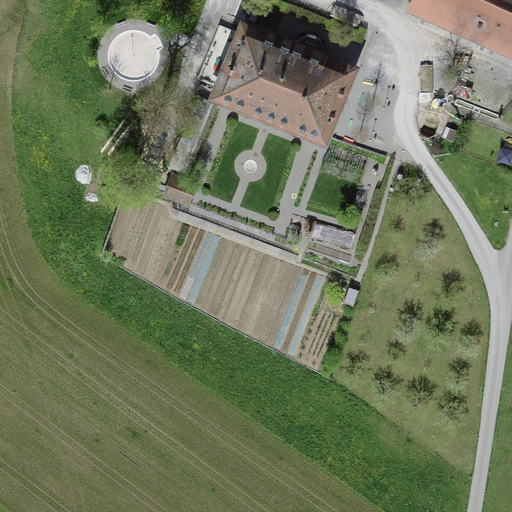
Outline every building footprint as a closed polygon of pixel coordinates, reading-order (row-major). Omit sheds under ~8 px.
[(511,0),(418,0),(418,1),(487,32),(511,43),(511,0)] [(223,81),(218,94),(247,105),(246,107),(294,127),(295,125),(323,136),(337,103),(351,70),(321,58),(322,56),(323,53),(324,51),(324,47),(323,44),(322,42),(320,39),(318,37),(316,36),(312,35),(309,35),(306,35),(303,36),(301,38),(298,40),(297,43),(295,46),(295,48),(245,28),(243,33),(226,26),(206,74),(223,81)] [(177,172),(200,113),(184,107),(172,136),(160,165),(177,172)] [(175,176),(171,175),(164,194),(189,203),(193,193),(196,184),(175,176)] [(330,243),(351,249),(356,233),(307,221),(305,228),(312,230),(310,237),(330,243)]
